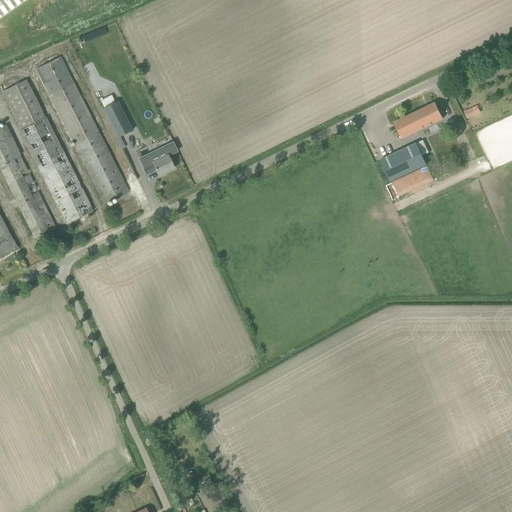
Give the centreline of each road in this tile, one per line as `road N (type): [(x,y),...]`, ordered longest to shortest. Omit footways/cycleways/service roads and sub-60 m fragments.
road 1 (unclassified): [(58,265),(511,44)]
road 2 (unclassified): [(167,511),(58,265)]
